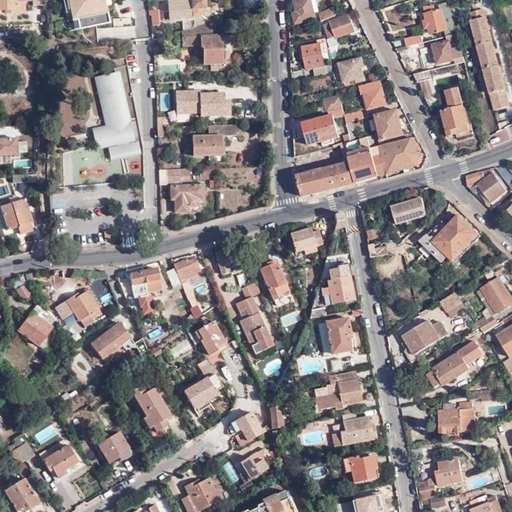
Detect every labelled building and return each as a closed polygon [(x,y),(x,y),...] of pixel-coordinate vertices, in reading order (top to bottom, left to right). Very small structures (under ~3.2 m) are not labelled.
[(0,0),(0,9),(5,10),(5,12),(25,11),(24,0),(0,0)] [(77,0),(83,26),(113,20),(109,0),(77,0)] [(184,30),(210,23),(209,8),(205,8),(204,0),(168,0),(169,12),(164,12),(164,19),(184,19),(184,30)] [(315,19),(310,0),(305,0),(294,3),(297,11),(294,12),(296,23),(315,19)] [(457,34),(449,5),(448,2),(439,5),(440,10),(424,14),(425,20),(422,21),(425,30),(428,29),(429,35),(444,31),(445,37),(457,34)] [(335,5),(319,12),(320,14),(321,20),(338,13),(335,5)] [(467,13),(475,46),(492,42),(483,8),(467,13)] [(356,31),(350,17),(323,26),(329,41),(356,31)] [(211,30),(211,22),(210,23),(184,30),(182,31),(183,46),(200,46),(200,48),(203,48),(203,60),(203,65),(222,65),(221,37),(214,37),(211,37),(211,30)] [(458,64),(464,63),(463,58),(460,47),(451,49),(450,43),(458,41),(457,34),(445,37),(446,41),(432,45),(437,64),(456,59),(458,64)] [(406,39),(407,48),(424,43),(421,35),(417,37),(417,36),(406,39)] [(153,40),(153,45),(155,58),(164,58),(164,36),(162,37),(153,40)] [(314,75),(326,73),(325,65),(324,66),(321,53),(327,52),(324,38),(316,40),(317,44),(301,47),(306,69),(312,68),(314,75)] [(475,46),(482,70),(498,66),(492,42),(475,46)] [(355,55),(370,51),(368,45),(353,49),(355,55)] [(356,61),(352,62),(339,65),(344,83),(365,78),(362,69),(365,68),(363,60),(356,61)] [(482,70),(492,110),(493,110),(491,102),(507,99),(498,66),(482,70)] [(116,74),(127,123),(129,123),(130,122),(119,71),(116,72),(116,74)] [(429,72),(416,75),(419,84),(422,83),(427,102),(430,108),(443,105),(441,95),(434,97),(430,81),(431,80),(429,72)] [(127,123),(116,74),(97,78),(107,128),(93,131),(97,145),(133,138),(129,123),(127,123)] [(387,105),(382,83),(361,87),(363,95),(365,94),(365,97),(364,98),(367,109),(387,105)] [(464,127),(467,126),(458,87),(447,91),(451,110),(443,112),(449,137),(451,136),(453,139),(466,136),(464,127)] [(230,118),(230,100),(225,100),(224,93),(199,93),(200,119),(230,118)] [(342,108),(341,97),(325,99),(328,111),(329,111),(342,108)] [(491,102),(493,110),(509,106),(507,99),(491,102)] [(344,115),(342,108),(329,111),(329,116),(305,123),(310,147),(324,143),(325,146),(341,142),(335,118),(344,115)] [(404,135),(398,110),(375,116),(380,135),(377,136),(379,143),(395,140),(394,137),(404,135)] [(350,121),(363,118),(362,111),(344,115),(346,122),(350,121)] [(176,113),(176,121),(189,121),(189,113),(176,113)] [(356,142),(350,121),(346,122),(351,143),(356,142)] [(239,134),(239,126),(209,127),(210,137),(194,137),(194,156),(208,156),(208,153),(221,152),(221,145),(225,145),(226,137),(237,136),(239,134)] [(95,146),(96,149),(108,146),(134,141),(134,137),(133,138),(97,145),(95,146)] [(0,156),(14,156),(14,139),(3,140),(3,138),(0,138),(0,156)] [(369,138),(360,140),(362,147),(370,144),(369,138)] [(421,155),(412,138),(371,148),(372,149),(379,176),(416,166),(421,155)] [(27,140),(18,140),(18,151),(27,151),(27,140)] [(139,149),(137,141),(134,141),(108,147),(108,150),(139,149)] [(311,172),(297,175),(302,197),(313,194),(355,183),(349,155),(346,144),(342,145),(345,158),(315,165),(314,167),(310,168),(311,172)] [(140,154),(139,149),(108,150),(110,161),(140,154)] [(373,178),(379,176),(372,149),(349,155),(355,183),(373,178)] [(28,170),(28,163),(12,163),(12,171),(28,170)] [(160,170),(160,184),(167,184),(168,177),(191,176),(191,169),(160,170)] [(509,191),(492,169),(466,176),(468,185),(472,190),(478,185),(492,204),(509,191)] [(28,174),(13,174),(14,183),(29,183),(28,174)] [(205,194),(205,185),(171,186),(171,201),(174,201),(174,213),(190,212),(190,208),(195,207),(199,203),(200,194),(205,194)] [(421,197),(391,206),(396,223),(426,215),(421,197)] [(21,227),(35,222),(27,198),(3,205),(10,229),(19,226),(19,227),(21,227)] [(446,267),(478,234),(457,213),(445,225),(442,221),(419,240),(446,267)] [(343,221),(341,214),(334,216),(335,219),(336,223),(343,221)] [(36,229),(35,222),(21,227),(23,233),(36,229)] [(313,233),(312,228),(291,235),(297,254),(305,251),(306,256),(318,252),(316,247),(324,245),(320,231),(313,233)] [(365,229),(366,239),(380,238),(379,228),(365,229)] [(371,252),(373,257),(388,254),(386,245),(371,248),(371,252)] [(241,262),(237,248),(216,253),(223,274),(232,272),(230,265),(241,262)] [(187,260),(173,266),(175,270),(181,285),(183,289),(186,288),(182,279),(190,276),(188,270),(197,266),(195,259),(187,262),(187,260)] [(258,269),(272,300),(281,296),(280,293),(287,290),(275,262),(266,265),(258,269)] [(320,288),(324,305),(352,299),(344,264),(334,266),(335,267),(327,269),(329,280),(328,280),(329,286),(320,288)] [(200,271),(197,266),(188,270),(190,276),(200,271)] [(129,274),(131,285),(123,286),(129,300),(147,297),(145,284),(161,281),(158,269),(129,274)] [(181,285),(175,270),(167,273),(173,288),(181,285)] [(239,285),(245,283),(242,273),(236,275),(239,285)] [(480,292),(495,316),(500,313),(511,305),(511,297),(500,279),(480,292)] [(251,296),(260,292),(255,282),(242,289),(245,297),(251,294),(251,296)] [(31,298),(24,286),(17,290),(23,302),(31,298)] [(103,314),(88,292),(79,297),(76,294),(56,308),(64,321),(75,314),(80,321),(82,319),(87,326),(95,320),(94,319),(103,314)] [(456,293),(442,302),(448,312),(462,304),(463,303),(456,293)] [(273,345),(249,297),(234,305),(242,320),(239,322),(252,347),(259,343),(262,350),(273,345)] [(198,306),(195,298),(190,300),(193,308),(198,306)] [(462,304),(448,312),(453,320),(466,311),(462,304)] [(325,316),(323,307),(311,309),(310,310),(308,319),(325,316)] [(17,332),(38,348),(52,329),(31,313),(28,317),(24,314),(19,321),(23,324),(17,332)] [(495,316),(498,323),(502,321),(504,320),(500,313),(495,316)] [(511,314),(504,320),(502,321),(504,325),(511,320),(511,314)] [(484,332),(493,327),(498,323),(495,316),(490,319),(488,317),(478,323),(481,328),(484,332)] [(324,322),(330,354),(349,350),(347,339),(346,334),(349,334),(346,318),(324,322)] [(432,321),(406,337),(417,356),(451,334),(443,322),(435,326),(432,321)] [(213,322),(198,331),(202,340),(201,341),(210,356),(227,346),(213,322)] [(115,346),(120,343),(121,344),(122,345),(128,340),(126,338),(129,336),(118,323),(109,329),(104,333),(99,337),(97,339),(90,344),(102,359),(116,348),(115,346)] [(511,325),(496,335),(510,357),(511,355),(511,325)] [(488,337),(496,332),(493,327),(484,332),(486,335),(488,337)] [(471,344),(486,335),(484,332),(481,328),(466,337),(471,344)] [(156,330),(150,333),(154,342),(159,339),(156,330)] [(99,337),(104,333),(102,331),(95,336),(97,339),(99,337)] [(125,350),(134,343),(133,343),(134,343),(129,336),(126,338),(128,340),(122,345),(125,350)] [(140,354),(148,350),(142,338),(134,343),(133,343),(134,343),(140,354)] [(434,368),(435,370),(444,383),(445,385),(471,369),(460,352),(434,368)] [(243,354),(236,358),(243,374),(251,371),(243,354)] [(510,373),(511,371),(511,356),(503,361),(510,373)] [(201,370),(209,365),(205,359),(197,363),(201,370)] [(212,364),(209,365),(201,370),(205,378),(184,390),(194,407),(217,393),(216,391),(223,387),(214,372),(216,371),(212,364)] [(444,383),(435,370),(428,374),(436,387),(444,383)] [(76,393),(58,372),(47,382),(65,403),(76,393)] [(354,379),(353,372),(328,377),(330,384),(338,383),(339,393),(315,397),(317,410),(334,407),(335,409),(343,408),(342,405),(362,401),(358,378),(354,379)] [(36,389),(40,384),(37,380),(31,385),(36,389)] [(112,391),(105,381),(98,385),(105,395),(112,391)] [(146,393),(157,386),(154,381),(143,388),(146,393)] [(27,399),(36,389),(31,385),(29,383),(20,392),(27,399)] [(158,386),(157,386),(146,393),(143,388),(142,386),(131,392),(146,417),(143,419),(150,429),(153,427),(156,432),(168,425),(165,420),(171,416),(159,397),(163,395),(158,386)] [(20,392),(19,392),(9,403),(17,410),(27,399),(20,392)] [(498,392),(474,394),(474,399),(483,398),(483,402),(498,400),(498,392)] [(473,401),(461,402),(461,407),(459,407),(459,409),(456,409),(456,403),(445,404),(446,411),(440,411),(443,434),(478,430),(475,408),(474,408),(473,401)] [(272,406),(271,408),(272,428),(284,427),(283,410),(277,410),(277,406),(272,406)] [(242,447),(264,433),(251,411),(231,423),(239,436),(236,437),(242,447)] [(376,438),(374,429),(370,429),(369,424),(370,424),(368,416),(356,418),(355,413),(341,416),(345,431),(331,434),(334,446),(376,438)] [(130,448),(120,432),(99,445),(110,463),(118,458),(117,456),(130,448)] [(12,441),(14,444),(18,449),(26,443),(21,436),(12,441)] [(26,443),(18,449),(25,460),(26,461),(34,455),(26,443)] [(78,463),(67,446),(43,461),(50,471),(52,470),(58,479),(67,473),(65,471),(78,463)] [(23,461),(24,463),(26,461),(25,460),(18,449),(15,450),(23,461)] [(242,462),(252,479),(268,470),(267,468),(274,464),(265,449),(258,454),(259,456),(252,461),(250,457),(242,462)] [(288,449),(281,451),(284,458),(291,457),(288,449)] [(15,450),(11,452),(19,464),(23,461),(15,450)] [(259,456),(258,454),(257,453),(250,457),(252,461),(259,456)] [(291,457),(284,458),(285,459),(288,466),(294,464),(291,457)] [(351,471),(353,484),(374,479),(372,470),(376,469),(373,457),(358,461),(357,458),(348,460),(348,458),(342,459),(345,472),(351,471)] [(462,480),(461,471),(458,458),(438,461),(439,469),(435,470),(438,485),(462,480)] [(249,482),(252,479),(242,462),(238,464),(249,482)] [(27,464),(18,466),(21,477),(30,475),(27,464)] [(210,478),(198,484),(196,480),(185,486),(190,494),(182,498),(188,511),(198,511),(221,500),(210,478)] [(16,511),(22,509),(24,511),(27,511),(39,505),(23,480),(4,492),(16,511)] [(430,498),(437,497),(435,484),(428,485),(428,482),(417,483),(420,500),(430,498)] [(374,511),(386,510),(382,492),(354,499),(356,507),(352,508),(352,511),(374,511)] [(501,511),(495,496),(488,498),(487,495),(477,499),(479,502),(480,506),(470,510),(465,511),(501,511)] [(294,511),(292,506),(287,508),(284,500),(282,497),(275,500),(276,503),(269,506),(272,511),(271,511),(294,511)] [(432,506),(446,504),(445,497),(444,497),(431,500),(432,506)] [(480,506),(479,502),(468,506),(470,510),(480,506)]
